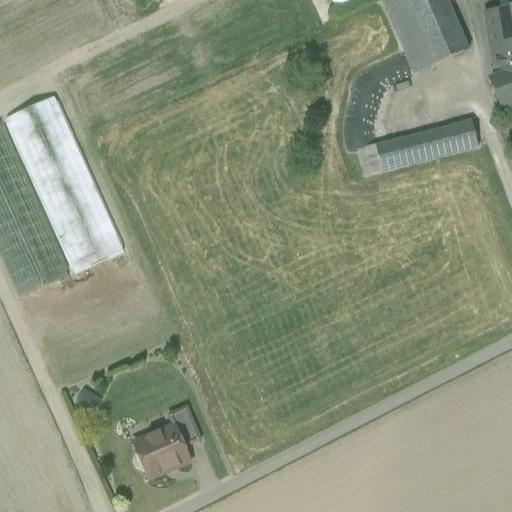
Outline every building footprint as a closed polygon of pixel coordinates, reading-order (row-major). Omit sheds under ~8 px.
[(101,0),(14,0),(0,8),(0,90),(116,27),(101,0)] [(264,0),(212,0),(186,13),(198,37),(266,3),(264,0)] [(309,0),(281,0),(199,40),(216,74),(321,23),(309,0)] [(329,0),(334,9),(353,0),(329,0)] [(391,0),(382,4),(405,59),(413,77),(467,53),(445,4),(443,0),(391,0)] [(511,12),(484,18),(495,80),(511,72),(511,12)] [(199,82),(171,24),(64,75),(92,133),(199,82)] [(405,59),(370,74),(378,92),(413,77),(405,59)] [(511,72),(495,80),(494,80),(488,83),(500,113),(511,107),(511,72)] [(124,253),(54,100),(4,123),(74,276),(124,253)] [(470,123),(450,129),(450,131),(456,151),(477,146),(470,123)] [(69,278),(0,128),(0,258),(19,300),(69,278)] [(450,131),(375,152),(381,172),(456,151),(450,131)] [(375,152),(375,150),(358,154),(364,177),(381,172),(375,152)] [(186,410),(168,417),(173,429),(174,433),(175,432),(183,450),(200,443),(186,410)] [(173,429),(133,446),(137,457),(135,458),(133,463),(136,469),(141,472),(143,471),(148,482),(189,464),(183,450),(175,432),(174,433),(173,429)]
